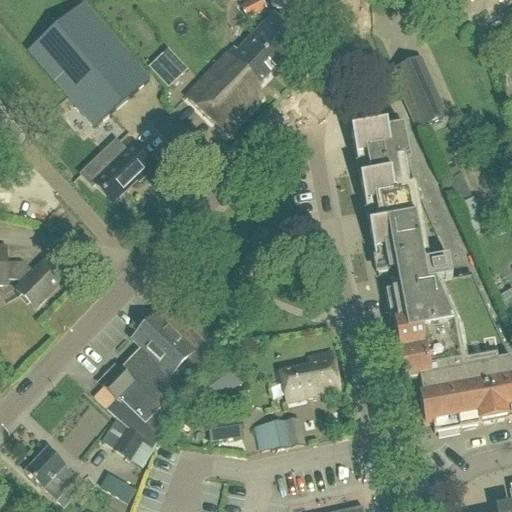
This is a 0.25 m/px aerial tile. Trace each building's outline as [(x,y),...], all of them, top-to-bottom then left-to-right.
[(313,0),(272,0),(271,9),(311,15),(313,0)] [(490,3),(487,0),(438,0),(455,28),(492,7),(490,3)] [(150,85),(84,8),(28,55),(94,132),(150,85)] [(302,44),(273,16),(235,56),(231,52),(185,100),(225,139),(262,100),(259,89),(302,44)] [(421,61),(391,74),(417,134),(447,121),(421,61)] [(388,80),(381,64),(371,68),(378,85),(388,80)] [(414,189),(403,126),(351,136),(358,172),(377,279),(395,276),(398,294),(384,297),(390,328),(393,327),(404,386),(418,384),(421,399),(418,399),(424,430),(432,429),(434,437),(511,422),(511,371),(471,280),(450,284),(447,266),(414,189)] [(92,193),(97,188),(113,205),(136,182),(138,185),(154,169),(131,145),(115,161),(118,164),(109,172),(99,161),(79,180),(92,193)] [(460,211),(478,201),(465,178),(448,187),(460,211)] [(6,266),(6,249),(0,249),(0,288),(7,289),(7,283),(16,282),(22,288),(17,293),(35,312),(63,284),(45,266),(34,277),(23,266),(6,266)] [(212,358),(164,311),(132,344),(140,352),(118,375),(113,370),(97,386),(103,392),(94,402),(125,432),(127,430),(150,453),(153,449),(157,446),(159,443),(164,419),(158,413),(180,391),(180,392),(212,358)] [(282,391),(336,379),(331,355),(307,360),(309,369),(279,376),(282,391)] [(196,386),(202,394),(215,409),(244,386),(225,362),(196,386)] [(336,379),(282,391),(286,407),(340,395),(336,379)] [(174,448),(190,413),(176,407),(161,442),(174,448)] [(241,441),(238,422),(206,427),(209,446),(241,441)] [(303,449),(297,422),(254,432),(260,457),(289,450),(289,452),(303,449)] [(127,434),(114,427),(107,442),(116,447),(113,454),(142,469),(149,455),(139,443),(127,434)] [(64,470),(46,453),(24,476),(42,493),(55,505),(76,483),(63,471),(64,470)] [(351,464),(328,469),(332,488),(356,483),(351,464)]
